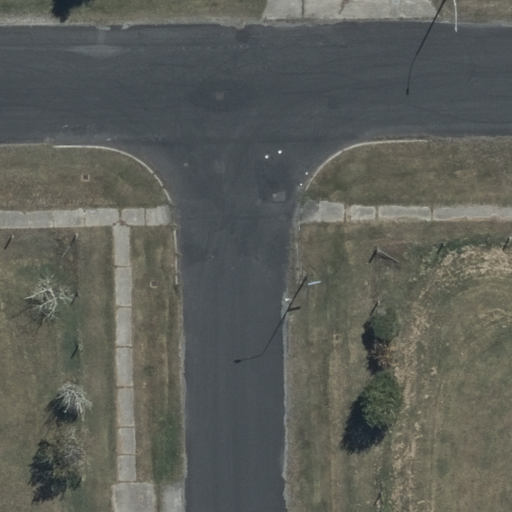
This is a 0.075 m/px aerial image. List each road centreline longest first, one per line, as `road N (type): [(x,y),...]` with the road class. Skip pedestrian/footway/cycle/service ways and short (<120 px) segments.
road 1 (residential): [(235,80),(241,511)]
road 2 (residential): [(511,78),(235,80)]
road 3 (residential): [(235,80),(0,83)]
